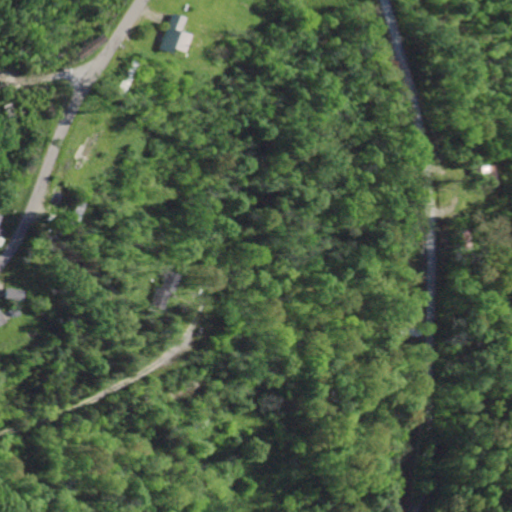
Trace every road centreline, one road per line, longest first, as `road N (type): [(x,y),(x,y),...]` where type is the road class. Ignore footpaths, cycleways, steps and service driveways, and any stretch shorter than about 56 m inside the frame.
road 1 (residential): [(382,0),(418,135),(435,461),(424,511)]
road 2 (residential): [(0,509),(72,414),(177,349),(197,302)]
road 3 (residential): [(139,0),(66,113),(0,256)]
